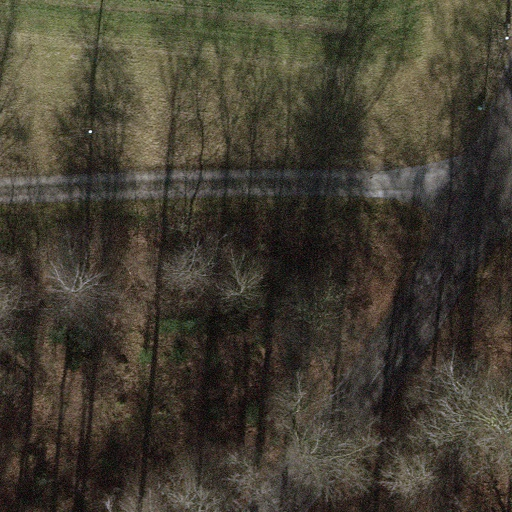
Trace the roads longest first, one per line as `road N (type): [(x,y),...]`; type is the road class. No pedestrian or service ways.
road 1 (unclassified): [(0,198),(492,185)]
road 2 (tertiary): [(274,511),(382,366),(492,185)]
